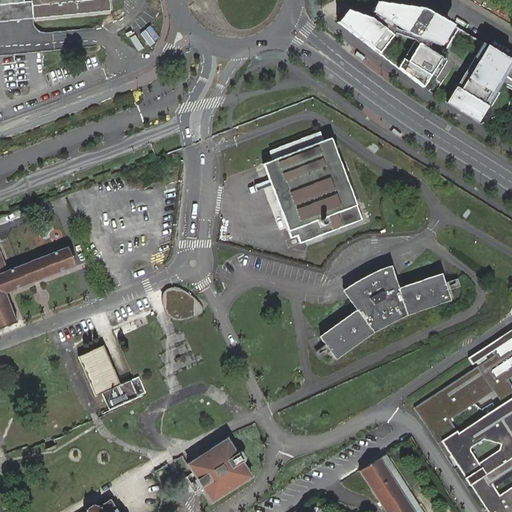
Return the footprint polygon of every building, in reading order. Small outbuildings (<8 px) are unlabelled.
[(0,0),(0,21),(7,21),(34,19),(110,11),(109,0),(0,0)] [(346,11),(337,23),(373,51),(397,69),(420,86),(456,27),(449,22),(424,9),(375,2),(371,11),(375,13),(371,20),(346,11)] [(511,59),(488,45),(456,27),(420,86),(447,103),(482,125),(508,112),(511,100),(511,59)] [(330,137),(262,163),(291,237),(297,235),(300,242),(362,219),(330,137)] [(0,329),(17,323),(16,321),(6,294),(76,266),(72,256),(68,247),(7,270),(0,251),(0,329)] [(378,282),(363,289),(350,298),(358,309),(321,336),(336,358),(373,331),(407,314),(450,299),(441,274),(398,289),(394,276),(378,282)] [(172,286),(167,286),(162,288),(160,292),(159,296),(159,302),(161,307),(163,311),(165,315),(170,318),(173,319),(176,320),(180,320),(187,318),(190,317),(194,316),(196,317),(199,318),(200,318),(202,317),(204,316),(205,313),(202,309),(199,302),(194,297),(190,293),(185,290),(179,288),(172,286)] [(483,511),(511,511),(511,332),(510,330),(484,347),(486,350),(490,348),(493,352),(494,354),(489,357),(477,364),(479,367),(415,408),(483,511)] [(79,356),(95,393),(103,390),(110,406),(144,391),(137,375),(119,383),(103,345),(79,356)] [(95,395),(100,412),(108,410),(102,393),(95,395)] [(200,485),(211,502),(251,476),(242,461),(244,460),(245,457),(241,452),(238,451),(236,453),(227,438),(188,463),(187,464),(198,481),(200,485)] [(414,511),(379,458),(359,471),(386,511),(311,511),(307,505),(295,511),(414,511)] [(118,511),(110,499),(100,506),(99,505),(98,506),(93,505),(93,503),(91,504),(91,505),(87,509),(86,507),(84,509),(86,511),(85,511),(118,511)]
